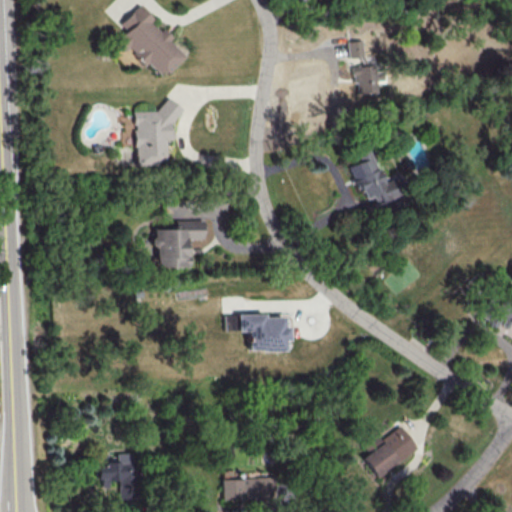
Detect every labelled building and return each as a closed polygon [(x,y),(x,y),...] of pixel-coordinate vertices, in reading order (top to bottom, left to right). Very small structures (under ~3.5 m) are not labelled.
[(117,23),(124,30),(111,42),(121,52),(125,47),(143,65),(146,62),(160,76),(181,55),(167,40),(169,38),(136,5),(117,23)] [(346,57),(360,56),(360,40),(345,40),(346,57)] [(374,92),(374,80),(381,80),(380,70),(373,71),(373,64),(350,65),(351,83),(355,83),(356,93),(374,92)] [(134,165),(163,164),(163,139),(169,138),(169,122),(180,109),(166,96),(154,110),(130,111),(131,122),(135,126),(131,130),(131,145),(134,148),(134,165)] [(345,166),(352,183),(356,181),(363,199),(371,196),(374,204),(389,198),(369,147),(355,153),(358,160),(345,166)] [(154,267),(186,266),(185,239),(201,238),(201,219),(173,220),(173,228),(150,228),(150,246),(153,246),(154,267)] [(511,300),(510,299),(511,296),(511,290),(504,286),(483,319),(494,326),(500,316),(511,324),(511,300)] [(282,350),(282,340),(286,339),(286,325),(282,325),(281,316),(263,316),(263,313),(234,313),(235,331),(245,331),(245,351),(282,350)] [(359,456),(373,476),(413,447),(397,425),(377,439),(375,435),(361,445),(365,451),(359,456)] [(132,452),(115,453),(115,462),(96,463),(97,486),(108,486),(108,480),(117,480),(118,500),(134,499),(132,452)] [(219,501),(273,500),(273,476),(219,477),(219,501)]
